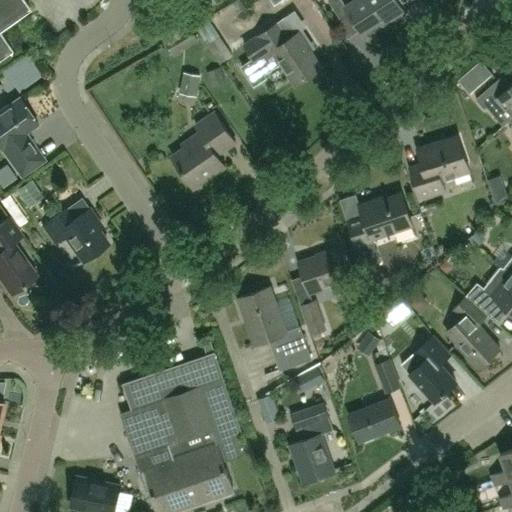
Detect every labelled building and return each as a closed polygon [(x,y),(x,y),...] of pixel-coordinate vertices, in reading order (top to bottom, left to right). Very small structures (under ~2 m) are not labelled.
[(25,0),(0,0),(0,56),(12,48),(0,30),(0,28),(30,7),(25,0)] [(319,0),(305,0),(299,4),(325,52),(343,43),(319,0)] [(371,0),(330,0),(342,19),(352,12),(366,35),(386,22),(371,0)] [(371,0),(386,22),(406,9),(405,8),(416,0),(371,0)] [(219,34),(218,35),(207,18),(195,26),(206,43),(206,42),(208,46),(202,50),(208,60),(214,55),(220,64),(233,55),(219,34)] [(254,58),(242,66),(255,85),(267,77),(265,74),(264,73),(256,61),(274,50),(282,62),(296,83),(322,65),(312,50),(307,42),(300,31),(289,38),(278,22),(245,44),(254,58)] [(191,26),(180,33),(165,42),(173,56),(181,52),(180,50),(186,46),(187,48),(200,40),(191,26)] [(483,63),(475,69),(484,80),(492,73),(483,63)] [(207,72),(213,87),(226,82),(221,66),(207,72)] [(184,71),(181,93),(197,96),(202,74),(184,71)] [(511,84),(507,89),(499,79),(477,98),(486,107),(487,106),(495,115),(494,115),(503,126),(511,118),(511,84)] [(18,96),(0,108),(0,148),(1,150),(2,149),(21,176),(45,159),(26,131),(38,123),(18,96)] [(186,149),(174,157),(193,185),(225,163),(217,151),(235,139),(217,113),(198,126),(202,133),(184,145),(186,149)] [(424,162),(411,166),(421,197),(447,189),(444,178),(470,169),(460,135),(436,143),(435,141),(419,147),(424,162)] [(507,193),(500,175),(487,179),(496,202),(507,193)] [(43,196),(32,178),(16,189),(28,206),(43,196)] [(349,219),(360,250),(373,246),(371,238),(414,224),(403,191),(380,199),(379,197),(361,203),(365,214),(349,219)] [(66,208),(43,224),(56,242),(66,235),(83,260),(108,242),(96,224),(100,221),(89,206),(73,218),(66,208)] [(11,292),(37,274),(13,240),(21,234),(9,217),(0,223),(0,275),(1,277),(0,277),(11,292)] [(478,229),(468,238),(477,249),(487,240),(478,229)] [(341,247),(300,261),(304,275),(310,292),(351,278),(341,247)] [(448,258),(440,265),(446,273),(455,265),(448,258)] [(511,273),(504,267),(487,288),(478,281),(468,294),(488,313),(495,319),(507,305),(511,309),(511,273)] [(270,287),(240,297),(257,344),(270,339),(281,369),(312,359),(301,326),(286,331),(270,287)] [(426,303),(426,298),(420,291),(409,300),(418,310),(426,303)] [(488,313),(468,294),(454,311),(462,318),(447,331),(480,367),(501,348),(479,324),(488,313)] [(313,300),(301,304),(311,334),(312,334),(313,337),(321,334),(320,331),(327,329),(328,329),(317,298),(313,300)] [(397,306),(405,315),(412,309),(404,300),(397,306)] [(374,315),(365,310),(358,320),(367,326),(374,315)] [(369,330),(361,342),(373,351),(377,345),(381,339),(369,330)] [(336,332),(321,337),(327,357),(342,352),(336,332)] [(435,336),(417,351),(403,363),(436,400),(457,382),(440,363),(451,354),(435,336)] [(243,433),(211,340),(204,342),(208,354),(124,383),(132,407),(121,411),(135,455),(141,453),(161,511),(171,511),(235,490),(226,461),(245,454),(238,435),(243,433)] [(380,361),(375,363),(387,393),(403,386),(391,357),(380,361)] [(307,371),(296,376),(303,391),(314,385),(307,371)] [(420,425),(410,392),(400,395),(410,428),(420,425)] [(280,418),(272,394),(258,398),(267,423),(280,418)] [(391,397),(350,414),(360,441),(402,424),(391,397)] [(297,428),(303,427),(307,438),(292,444),(305,480),(335,469),(322,434),(335,429),(325,402),(292,414),(297,428)] [(510,476),(511,475),(511,448),(501,453),(507,469),(491,474),(495,485),(511,479),(510,476)] [(79,475),(72,507),(94,511),(114,511),(120,484),(79,475)] [(511,475),(510,476),(511,479),(511,482),(511,493),(500,498),(504,508),(511,504),(511,475)] [(475,500),(470,486),(456,492),(461,505),(475,500)]
